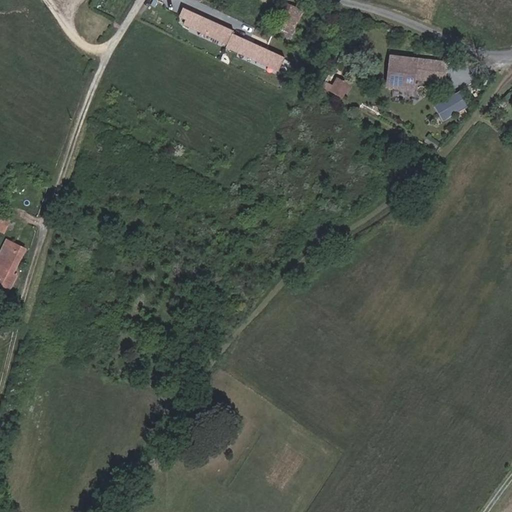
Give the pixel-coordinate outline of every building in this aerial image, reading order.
[(269,29),(285,37),(296,14),(279,6),(269,29)] [(284,57),(232,33),(233,30),(182,7),(179,15),(185,18),(183,24),(227,43),(226,46),(278,70),(284,57)] [(445,74),(446,57),(432,56),(432,55),(401,53),(400,67),(395,67),(394,86),(410,87),(410,78),(415,79),(415,72),(445,74)] [(352,84),(341,77),(339,80),(350,87),(352,84)] [(344,96),(350,87),(339,80),(337,84),(328,79),(325,84),(344,96)] [(434,103),(442,118),(466,106),(459,91),(434,103)] [(0,229),(8,233),(14,219),(0,212),(0,229)] [(22,260),(27,252),(8,238),(2,247),(22,260)] [(0,264),(14,274),(22,260),(2,247),(0,250),(0,264)] [(0,282),(9,289),(17,276),(14,274),(0,264),(0,282)]
